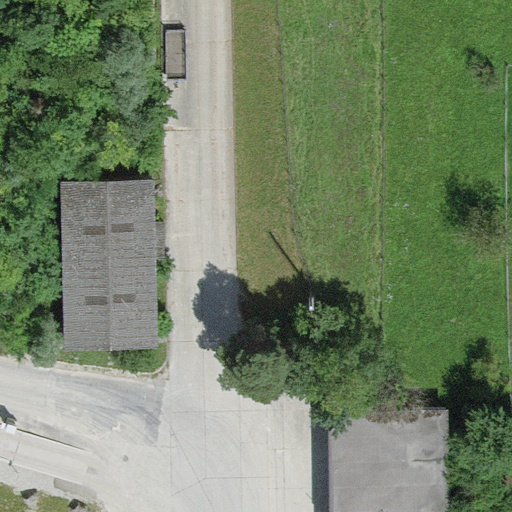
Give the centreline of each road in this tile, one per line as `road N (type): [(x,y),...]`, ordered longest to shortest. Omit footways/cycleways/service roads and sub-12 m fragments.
road 1 (residential): [(207,458),(197,0)]
road 2 (track): [(207,458),(0,413)]
